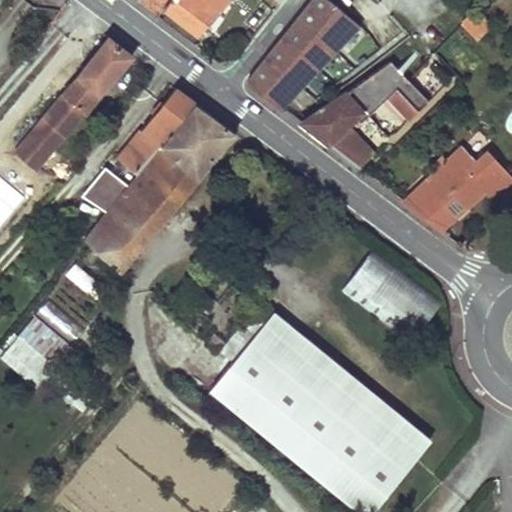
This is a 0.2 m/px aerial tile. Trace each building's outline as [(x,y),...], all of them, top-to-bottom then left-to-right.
[(141,0),(139,2),(158,16),(165,7),(169,0),(141,0)] [(169,0),(165,7),(198,32),(223,0),(169,0)] [(281,107),(359,24),(343,10),(328,0),(312,0),(248,80),(249,83),(281,107)] [(493,27),(478,10),(463,23),(478,40),(493,27)] [(228,49),(238,57),(248,42),(238,35),(228,49)] [(36,170),(132,55),(109,37),(15,151),(16,152),(35,169),(36,170)] [(429,100),(391,60),(345,92),(301,122),(360,167),(383,145),(354,118),(363,111),(369,116),(388,97),(409,120),(418,111),(429,100)] [(137,174),(196,103),(175,88),(118,158),(137,174)] [(122,268),(236,133),(230,128),(196,103),(137,174),(131,182),(128,184),(107,210),(85,237),(122,268)] [(468,207),(467,206),(485,189),(492,183),(496,187),(509,175),(487,151),(475,162),(461,147),(448,160),(443,155),(438,160),(442,164),(429,176),(430,177),(404,202),(441,230),(455,217),(456,218),(468,207)] [(16,152),(7,162),(26,179),(35,169),(16,152)] [(107,210),(128,184),(106,166),(83,194),(107,210)] [(485,189),(502,208),(511,198),(511,178),(509,175),(496,187),(492,183),(485,189)] [(374,248),(342,291),(411,342),(443,299),(374,248)] [(260,300),(220,350),(233,360),(273,310),(260,300)] [(371,511),(431,439),(276,312),(213,390),(361,511),(371,511)] [(20,332),(1,353),(36,385),(55,364),(20,332)]
